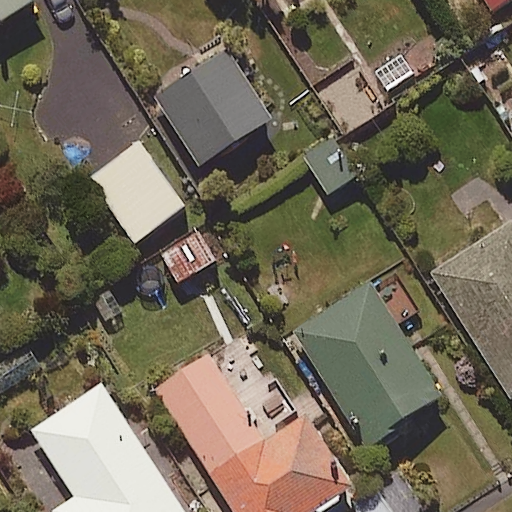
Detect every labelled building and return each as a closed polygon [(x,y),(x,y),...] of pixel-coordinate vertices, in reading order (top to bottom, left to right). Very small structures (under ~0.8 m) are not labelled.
[(0,0),(0,25),(35,4),(33,0),(0,0)] [(156,129),(91,30),(44,61),(60,85),(35,101),(84,176),(156,129)] [(270,124),(227,53),(154,98),(197,169),(270,124)] [(355,178),(331,140),(303,157),(328,195),(355,178)] [(140,147),(90,179),(132,245),(182,213),(140,147)] [(511,230),(509,227),(431,276),(511,406),(511,230)] [(214,264),(198,235),(161,256),(178,285),(214,264)] [(441,399),(368,287),(293,335),(367,448),(441,399)] [(130,321),(108,290),(87,305),(109,336),(130,321)] [(0,396),(41,372),(27,349),(0,365),(0,396)] [(263,445),(210,357),(156,390),(229,511),(322,511),(352,494),(306,419),(263,445)] [(179,511),(100,388),(31,433),(74,500),(56,511),(179,511)] [(425,511),(410,487),(368,511),(425,511)]
